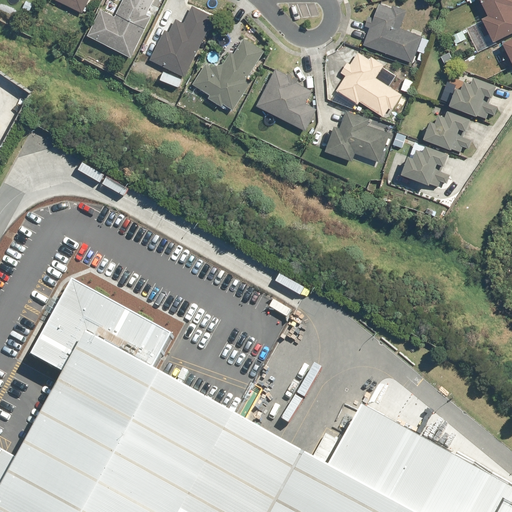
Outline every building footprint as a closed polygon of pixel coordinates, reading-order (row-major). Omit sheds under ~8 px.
[(57,0),(83,13),(89,0),(57,0)] [(102,43),(107,45),(118,51),(119,51),(131,57),(151,17),(145,14),(152,0),(127,0),(125,4),(122,3),(115,18),(101,11),(88,35),(102,43)] [(511,0),(475,0),(493,40),(511,31),(511,0)] [(406,13),(379,4),(374,19),(364,45),(413,63),(423,37),(401,29),(406,13)] [(176,19),(169,32),(165,30),(151,59),(163,65),(169,68),(179,73),(185,76),(214,18),(192,7),(184,24),(176,19)] [(464,31),(452,36),(456,44),(467,40),(464,31)] [(244,38),(227,65),(213,55),(194,85),(233,110),(252,81),(247,78),(264,50),(244,38)] [(358,105),(361,101),(386,117),(401,94),(376,79),(383,68),(358,53),(345,73),(347,75),(337,91),(358,105)] [(275,72),(268,85),(257,107),(306,132),(317,110),(306,104),(313,89),(275,72)] [(479,78),(479,79),(472,76),(470,82),(463,79),(460,88),(455,86),(448,105),(461,110),(476,115),(483,96),(484,93),(492,96),(496,84),(479,78)] [(415,83),(407,79),(401,90),(409,94),(415,83)] [(347,111),(340,130),(335,128),(326,153),(353,162),(356,154),(380,162),(390,134),(367,127),(370,119),(347,111)] [(453,113),(452,114),(445,111),(444,117),(437,114),(434,123),(428,121),(421,140),(435,145),(434,145),(450,150),(457,131),(456,131),(457,128),(465,131),(469,119),(453,113)] [(432,149),(425,147),(424,152),(417,150),(414,158),(408,156),(401,175),(414,180),(414,181),(430,186),(437,167),(436,166),(437,164),(445,166),(449,154),(432,149)] [(0,511),(511,511),(511,486),(366,406),(329,467),(238,416),(160,372),(154,369),(173,335),(77,282),(35,356),(69,374),(24,458),(0,446),(0,511)]
